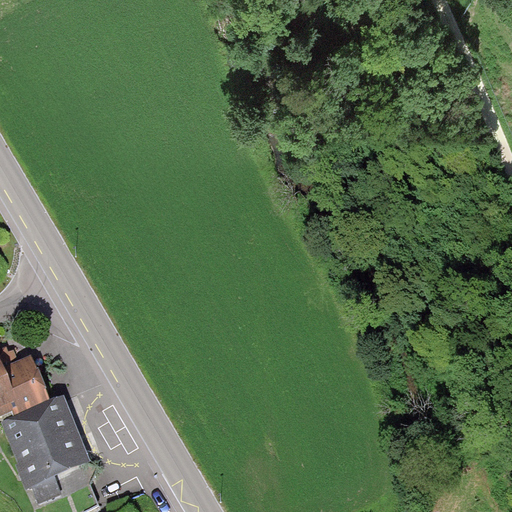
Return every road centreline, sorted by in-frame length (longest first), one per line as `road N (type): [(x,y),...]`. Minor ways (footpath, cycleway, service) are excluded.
road 1 (tertiary): [(0,160),(204,511)]
road 2 (track): [(437,0),(511,165)]
